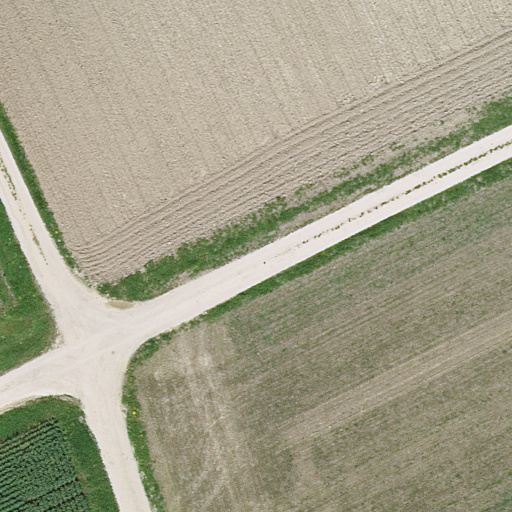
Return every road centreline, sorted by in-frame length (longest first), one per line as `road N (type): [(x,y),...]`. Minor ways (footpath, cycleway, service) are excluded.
road 1 (track): [(511,139),(86,352)]
road 2 (track): [(0,163),(86,352),(137,511)]
